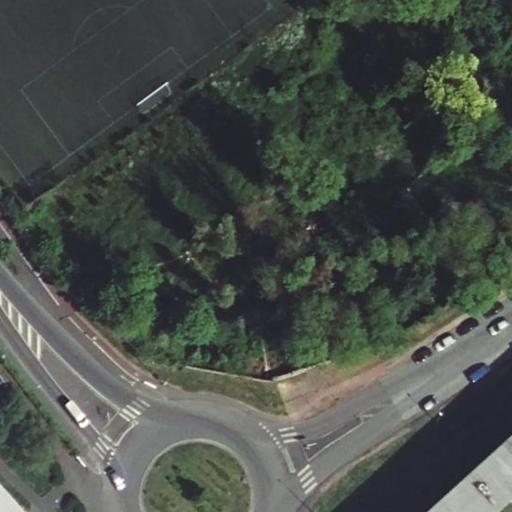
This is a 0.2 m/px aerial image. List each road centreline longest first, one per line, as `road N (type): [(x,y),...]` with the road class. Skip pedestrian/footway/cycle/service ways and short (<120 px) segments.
road 1 (residential): [(275,511),(335,455),(511,327)]
road 2 (residential): [(511,325),(321,424),(246,439)]
road 3 (secondary): [(16,322),(34,366),(124,484)]
road 4 (secondary): [(177,425),(130,406),(60,341),(16,322)]
